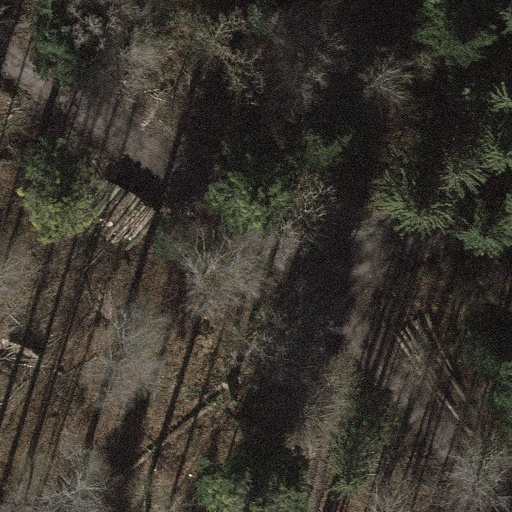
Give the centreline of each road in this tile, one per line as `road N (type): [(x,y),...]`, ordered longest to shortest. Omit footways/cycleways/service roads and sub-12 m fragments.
road 1 (track): [(511,498),(310,267),(0,49)]
road 2 (track): [(310,267),(407,235),(511,235)]
